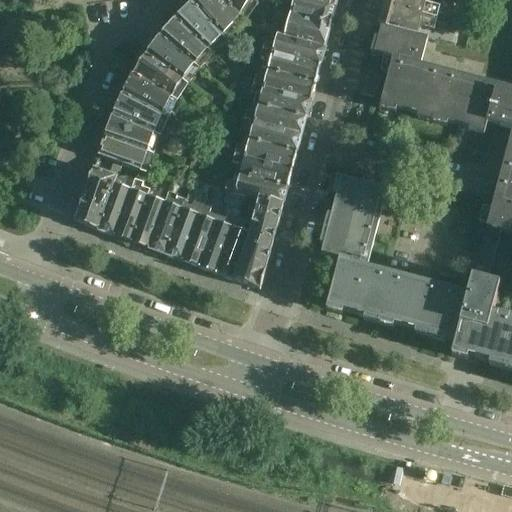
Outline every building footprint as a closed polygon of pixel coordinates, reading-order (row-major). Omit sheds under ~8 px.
[(196,0),(196,1),(192,5),(222,39),(241,19),(238,17),(218,0),(196,0)] [(218,0),(238,17),(239,17),(249,0),(218,0)] [(320,0),(294,0),(290,18),(330,28),(336,4),(320,0)] [(425,6),(426,0),(386,0),(387,1),(385,7),(437,21),(440,11),(425,6)] [(192,5),(176,21),(208,53),(222,39),(192,5)] [(437,21),(385,7),(380,29),(381,29),(416,38),(418,30),(434,34),(437,21)] [(324,52),(330,28),(290,18),(284,41),(300,45),(324,52)] [(473,22),(461,19),(458,27),(471,30),(473,22)] [(162,38),(161,39),(194,67),(208,53),(176,21),(166,32),(162,38)] [(381,29),(378,41),(374,40),(370,56),(393,62),(380,111),(396,115),(397,111),(419,117),(417,121),(446,129),(448,124),(470,130),(468,135),(482,138),(481,144),(511,152),(511,155),(492,231),(511,236),(511,98),(419,74),(427,43),(428,42),(416,38),(381,29)] [(147,56),(146,57),(182,83),(194,67),(161,39),(157,44),(147,56)] [(319,69),(324,52),(300,45),(284,41),(277,39),(276,44),(265,41),(262,55),(319,69)] [(314,87),(319,69),(262,55),(259,63),(270,66),(268,75),(314,87)] [(138,69),(133,77),(171,100),(182,83),(146,57),(138,69)] [(366,71),(360,95),(376,100),(382,76),(366,71)] [(235,85),(248,88),(252,76),(239,72),(235,85)] [(310,104),(314,87),(268,75),(265,83),(255,80),(253,89),(310,104)] [(133,77),(122,97),(161,118),(171,100),(133,77)] [(228,80),(223,87),(229,92),(235,86),(228,80)] [(248,88),(235,85),(234,89),(247,93),(248,88)] [(305,121),(310,104),(253,89),(250,97),(261,100),(258,109),(305,121)] [(217,95),(211,102),(220,109),(226,102),(217,95)] [(122,97),(113,118),(154,136),(161,118),(122,97)] [(301,139),(305,121),(258,109),(256,118),(246,115),(244,124),(272,131),(301,139)] [(113,118),(105,140),(147,155),(154,136),(113,118)] [(296,156),(301,139),(272,131),(244,124),(241,133),(252,135),(249,144),(296,156)] [(98,158),(98,159),(114,165),(121,168),(140,175),(147,155),(105,140),(98,158)] [(292,174),(296,156),(249,144),(247,152),(236,149),(234,158),(264,166),(292,174)] [(199,173),(203,160),(194,157),(190,170),(199,173)] [(287,191),(292,174),(264,166),(234,158),(232,167),(242,170),(240,178),(287,191)] [(93,173),(76,218),(76,219),(77,220),(80,227),(80,228),(96,234),(116,183),(121,168),(114,165),(109,179),(93,173)] [(175,186),(190,190),(193,181),(177,177),(175,186)] [(198,178),(196,183),(208,187),(210,181),(198,178)] [(282,208),(287,191),(240,178),(238,187),(227,184),(225,193),(258,202),(282,208)] [(511,326),(490,321),(499,288),(491,286),(477,282),(472,280),(466,303),(360,274),(379,204),(384,205),(388,192),(337,178),(333,194),(337,195),(331,216),(327,215),(319,244),(323,246),(320,258),(339,263),(326,313),(419,338),(443,344),(445,339),(455,343),(452,354),(490,364),(488,368),(511,374),(511,326)] [(96,234),(113,240),(134,185),(125,182),(124,187),(116,183),(96,234)] [(113,240),(130,247),(149,196),(141,193),(142,188),(134,185),(113,240)] [(209,189),(193,185),(190,193),(207,198),(209,189)] [(130,247),(147,253),(167,198),(159,195),(158,199),(149,196),(130,247)] [(147,253),(164,259),(183,208),(175,205),(176,201),(167,198),(147,253)] [(282,208),(258,202),(251,232),(253,239),(272,246),(282,208)] [(164,259),(181,265),(202,210),(193,207),(192,212),(183,208),(164,259)] [(181,265),(198,271),(217,221),(208,218),(210,213),(202,210),(181,265)] [(198,271),(215,278),(235,222),(227,219),(225,224),(217,221),(198,271)] [(215,278),(232,284),(248,239),(240,236),(244,225),(235,222),(215,278)] [(248,239),(232,284),(253,292),(254,291),(260,288),(261,288),(272,246),(253,239),(251,232),(249,239),(248,239)] [(491,286),(505,235),(492,232),(477,282),(491,286)]
